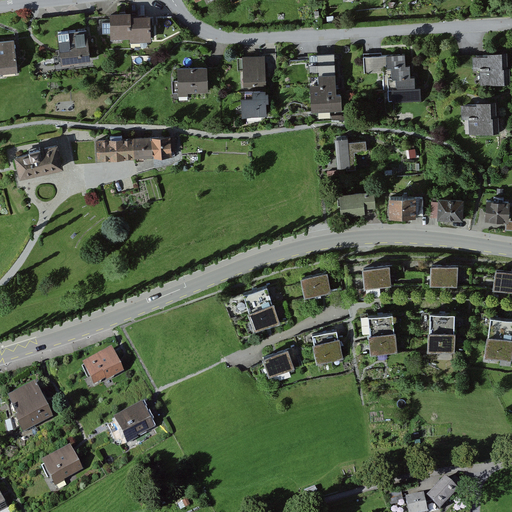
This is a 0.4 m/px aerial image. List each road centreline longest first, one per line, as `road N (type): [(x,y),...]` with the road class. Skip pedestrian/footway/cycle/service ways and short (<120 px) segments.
road 1 (residential): [(0,357),(312,245),(409,237),(511,249)]
road 2 (residential): [(172,0),(202,30),(228,39),(511,25)]
road 3 (residential): [(511,309),(438,300),(354,305),(235,357)]
road 4 (residential): [(293,511),(429,472),(511,460)]
